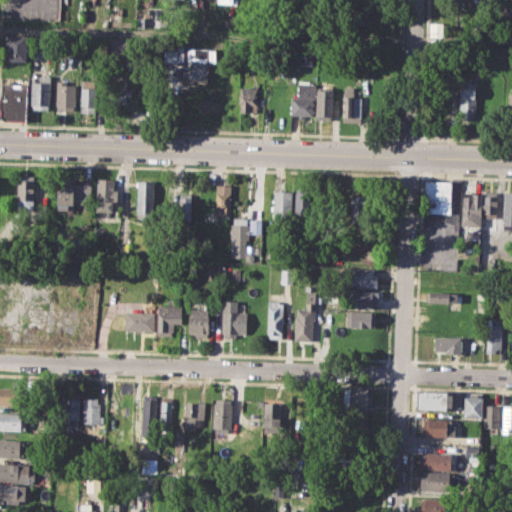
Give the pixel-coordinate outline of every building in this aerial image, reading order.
[(360,2),(394,3),(394,18),(359,17),(360,2)] [(5,33),(28,34),(27,61),(7,60),(7,45),(5,45),(5,33)] [(183,62),(183,45),(164,44),(164,62),(183,62)] [(300,49),(314,50),(314,64),(300,63),(300,49)] [(38,75),(50,75),(50,109),(30,109),(31,81),(38,81),(38,75)] [(81,79),(98,80),(97,112),(80,111),(81,79)] [(107,79),(125,80),(125,108),(106,108),(107,79)] [(56,80),(67,80),(67,85),(76,85),(75,111),(55,111),(56,80)] [(460,80),(476,81),(475,119),(459,118),(460,80)] [(298,81),(314,81),(313,116),(290,115),(291,96),(297,96),(298,81)] [(240,111),(241,82),(259,83),(258,112),(240,111)] [(0,116),(1,83),(27,84),(25,120),(4,119),(0,116)] [(317,86),(334,87),(333,119),(317,119),(317,86)] [(343,86),(355,86),(355,96),(362,96),(362,120),(342,120),(343,86)] [(18,176),(35,176),(34,210),(16,210),(18,176)] [(96,178),(113,179),(113,190),(118,190),(117,200),(114,200),(113,212),(95,211),(96,178)] [(137,180),(155,181),(153,219),(136,218),(137,180)] [(424,180),(451,181),(450,213),(423,212),(424,180)] [(58,182),(73,183),(72,202),(69,202),(68,210),(56,210),(58,182)] [(216,183),(232,184),(231,217),(215,216),(216,183)] [(273,190),(292,191),(290,222),(272,221),(273,190)] [(296,191),(313,192),(312,222),(294,221),(296,191)] [(504,191),(511,191),(511,224),(503,224),(504,191)] [(463,192),(482,193),(481,225),(462,225),(463,192)] [(485,192),(497,192),(497,216),(484,216),(485,192)] [(180,193),(193,194),(191,229),(179,228),(180,193)] [(350,195),(367,196),(366,225),(349,225),(350,195)] [(234,217),(247,218),(246,257),(233,257),(233,239),(231,239),(231,223),(234,223),(234,217)] [(250,219),(249,233),(262,233),(262,220),(250,219)] [(345,268),(374,269),(374,274),(378,275),(378,289),(344,287),(345,268)] [(281,269),(293,270),(292,283),(280,283),(281,269)] [(433,270),(463,271),(463,287),(428,286),(428,276),(433,277),(433,270)] [(347,290),(378,291),(377,308),(346,307),(347,290)] [(425,291),(462,293),(462,302),(424,301),(425,291)] [(224,300),(237,300),(237,312),(247,312),(247,333),(236,333),(236,337),(223,337),(224,300)] [(268,301),(283,302),(282,337),(267,336),(268,301)] [(158,305),(182,305),(181,323),(174,323),(174,336),(157,335),(158,305)] [(191,308),(206,309),(205,316),(210,317),(208,337),(189,336),(191,308)] [(296,308),(313,308),(312,339),(295,339),(296,308)] [(125,311),(154,312),(154,331),(125,330),(125,311)] [(346,311),(375,312),(374,327),(345,326),(346,311)] [(487,325),(501,325),(501,347),(495,347),(495,352),(487,351),(487,325)] [(434,335),(461,336),(460,353),(448,353),(448,350),(434,350),(434,335)] [(0,387),(27,388),(26,405),(0,404),(0,387)] [(344,387),(368,388),(367,394),(372,394),(372,404),(367,403),(367,409),(343,409),(344,387)] [(415,389),(450,391),(450,394),(460,394),(460,409),(415,407),(415,389)] [(64,393),(79,393),(78,423),(63,423),(64,393)] [(463,396),(468,397),(469,393),(479,393),(478,396),(483,396),(482,417),(462,416),(463,396)] [(143,394),(157,394),(157,421),(143,420),(143,394)] [(83,397),(97,397),(97,403),(100,403),(100,415),(104,415),(104,425),(82,425),(83,397)] [(161,397),(161,424),(173,425),(173,397),(161,397)] [(212,427),(213,398),(233,398),(232,428),(212,427)] [(186,401),(204,401),(203,427),(183,426),(183,413),(186,413),(186,401)] [(265,402),(280,402),(280,430),(260,430),(260,408),(264,408),(265,402)] [(485,405),(484,426),(499,427),(500,405),(485,405)] [(511,405),(503,405),(502,434),(511,434),(511,405)] [(0,412),(26,413),(25,430),(0,429),(0,412)] [(423,418),(447,419),(447,425),(456,425),(456,437),(422,436),(423,418)] [(343,420),(369,421),(368,436),(343,436),(343,420)] [(0,438),(30,440),(29,457),(0,455),(0,438)] [(466,446),(479,446),(478,457),(465,456),(466,446)] [(423,452),(452,453),(451,470),(422,468),(423,452)] [(0,463),(28,464),(28,467),(35,467),(34,481),(0,480),(0,463)] [(38,468),(38,482),(46,482),(46,468),(38,468)] [(421,471),(454,473),(453,491),(420,490),(421,471)] [(85,478),(101,478),(101,493),(85,492),(85,478)] [(274,481),(284,482),(284,496),(274,496),(274,481)] [(0,484),(25,485),(25,500),(18,500),(18,504),(7,503),(7,499),(0,499),(0,484)] [(419,511),(420,497),(453,499),(452,511),(419,511)] [(115,511),(115,498),(124,498),(124,511),(115,511)] [(79,511),(80,503),(91,503),(91,511),(79,511)]
